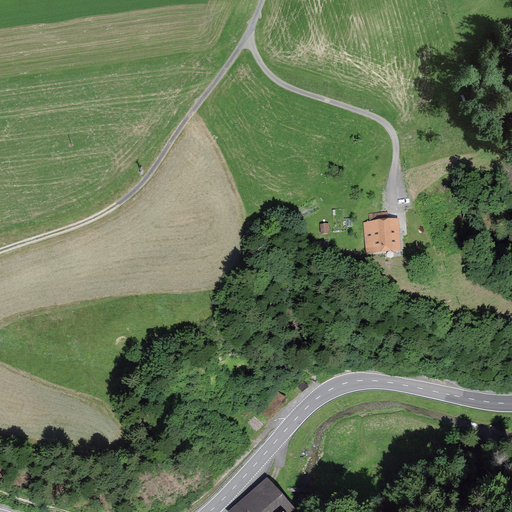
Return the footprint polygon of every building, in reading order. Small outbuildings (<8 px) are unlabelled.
[(369,250),(396,248),(394,223),(380,224),(380,216),(370,216),(370,224),(373,224),(374,234),(367,234),(369,250)] [(323,231),(323,222),(315,222),(315,231),(323,231)] [(297,387),(301,391),(307,386),(302,381),(297,387)] [(262,409),(271,417),(286,400),(277,392),(262,409)] [(239,408),(244,416),(254,409),(249,402),(239,408)] [(336,456),(333,464),(343,468),(346,460),(336,456)] [(271,488),(243,511),(287,511),(290,510),(271,488)]
